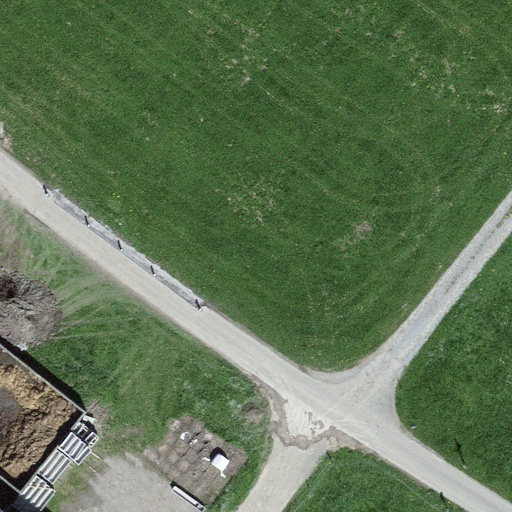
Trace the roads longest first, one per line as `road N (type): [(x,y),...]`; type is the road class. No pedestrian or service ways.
road 1 (track): [(0,171),(337,414)]
road 2 (track): [(511,208),(400,350),(337,414)]
road 3 (track): [(337,414),(488,511)]
road 4 (track): [(258,511),(337,414)]
